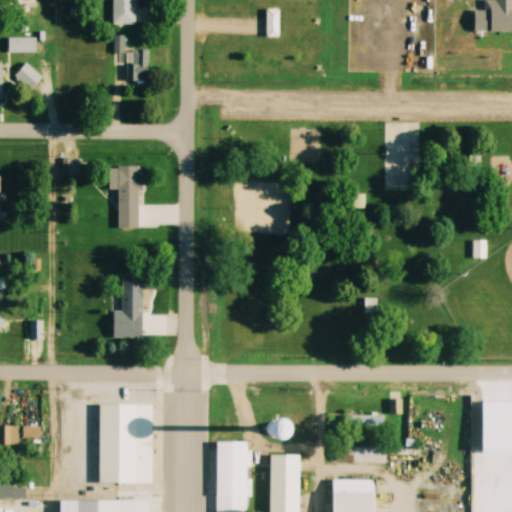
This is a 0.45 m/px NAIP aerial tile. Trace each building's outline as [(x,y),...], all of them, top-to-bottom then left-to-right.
[(17,0),(18,17),(37,17),(36,0),(17,0)] [(138,25),(137,0),(112,0),(112,25),(138,25)] [(279,37),(279,9),(266,9),(266,37),(279,37)] [(35,38),(7,38),(7,54),(35,54),(35,38)] [(147,50),(131,50),(131,65),(127,65),(127,83),(147,83),(147,50)] [(14,76),(30,91),(42,78),(26,63),(14,76)] [(384,190),(418,190),(417,123),(383,123),(384,190)] [(63,159),(63,176),(78,176),(78,159),(63,159)] [(140,229),(140,168),(109,168),(109,190),(118,190),(118,229),(140,229)] [(470,241),(470,259),(485,259),(485,241),(470,241)] [(142,274),(141,313),(121,313),(122,273),(142,274)] [(262,309),(262,273),(251,273),(251,283),(239,283),(239,309),(262,309)] [(152,404),(150,479),(101,478),(103,403),(152,404)] [(18,427),(0,426),(0,446),(18,446),(18,427)] [(506,436),(474,436),(474,450),(506,450),(506,436)] [(246,442),(245,511),(213,511),(215,441),(246,442)] [(269,511),(269,454),(299,454),(299,511),(269,511)] [(506,463),(474,463),(474,478),(506,478),(506,463)] [(374,511),(375,480),(331,480),(330,511),(374,511)] [(119,499),(118,511),(77,511),(78,498),(119,499)]
